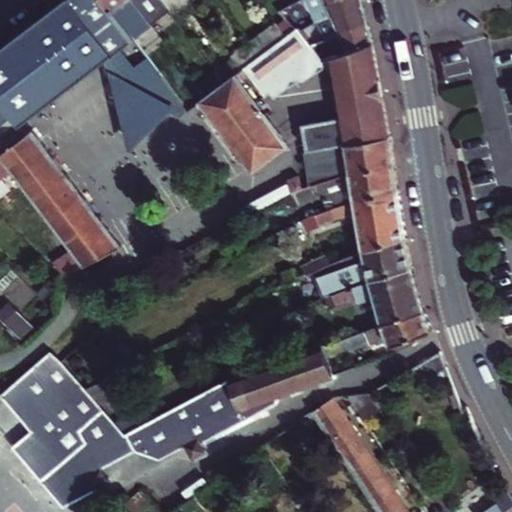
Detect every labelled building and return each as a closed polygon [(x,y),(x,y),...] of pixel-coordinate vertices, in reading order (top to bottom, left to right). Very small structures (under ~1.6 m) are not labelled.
[(0,143),(118,53),(77,0),(62,0),(0,47),(0,143)] [(134,38),(104,0),(77,0),(118,53),(135,40),(134,38)] [(134,0),(104,0),(134,38),(153,24),(134,0)] [(162,0),(134,0),(153,24),(162,17),(170,10),(162,0)] [(190,0),(199,10),(208,3),(206,0),(190,0)] [(329,4),(331,10),(359,0),(296,0),(280,7),(296,28),(298,27),(300,29),(306,26),(299,8),(307,6),(306,1),(311,0),(312,0),(315,9),(329,4)] [(332,13),(338,34),(370,24),(363,0),(359,0),(331,10),(332,13)] [(277,19),(254,37),(266,51),(290,33),(277,19)] [(370,24),(338,34),(326,38),(331,55),(374,41),(370,24)] [(290,33),(266,51),(244,68),(226,82),(208,96),(202,100),(256,170),(292,143),(242,78),(250,71),(267,93),(272,90),(275,94),(299,76),(302,81),(326,63),(322,58),(318,52),(311,43),(300,29),(298,27),(296,28),(290,33)] [(254,37),(233,53),(235,55),(244,68),(266,51),(254,37)] [(374,41),(331,55),(326,57),(322,58),(326,63),(337,78),(343,85),(381,72),(374,41)] [(437,55),(445,84),(470,77),(462,48),(437,55)] [(217,70),(226,82),(244,68),(235,55),(217,70)] [(343,85),(353,98),(363,111),(387,106),(384,93),(382,77),(381,72),(343,85)] [(307,146),(391,134),(387,106),(363,111),(353,98),(343,85),(337,78),(339,86),(341,100),(337,101),(339,114),(303,120),(307,146)] [(125,247),(54,154),(36,130),(2,155),(8,163),(88,267),(98,261),(125,247)] [(354,168),(395,162),(391,134),(307,146),(312,180),(354,168)] [(0,151),(0,169),(4,166),(8,163),(2,155),(0,151)] [(399,187),(395,162),(354,168),(312,180),(302,183),(291,190),(297,199),(306,193),(333,186),(353,181),(356,198),(399,187)] [(291,190),(302,183),(296,174),(285,181),(291,190)] [(353,181),(333,186),(336,203),(356,198),(353,181)] [(405,236),(399,187),(356,198),(336,203),(315,208),(304,214),(306,226),(358,216),(364,249),(405,236)] [(327,293),(373,277),(412,264),(405,236),(364,249),(330,260),(324,262),(318,266),(327,293)] [(324,262),(330,260),(323,249),(298,263),(303,274),(318,266),(324,262)] [(369,331),(426,309),(412,264),(373,277),(380,300),(361,306),(369,331)] [(391,346),(414,338),(432,331),(426,309),(369,331),(324,348),(326,354),(368,339),(369,343),(388,336),(391,346)] [(22,339),(33,327),(13,310),(3,322),(22,339)] [(59,510),(94,486),(84,472),(98,465),(132,448),(171,454),(194,443),(202,439),(206,445),(249,426),(242,411),(335,375),(326,354),(324,348),(236,381),(126,434),(103,407),(89,391),(63,361),(50,348),(0,391),(0,398),(29,432),(8,451),(59,510)] [(446,366),(440,351),(408,370),(416,384),(446,366)] [(380,408),(369,392),(367,394),(351,395),(365,417),(380,408)] [(315,409),(379,511),(406,511),(333,397),(315,409)] [(209,452),(206,445),(202,439),(194,443),(200,456),(209,452)] [(271,456),(264,446),(234,469),(240,478),(271,456)] [(84,472),(94,486),(106,477),(98,465),(84,472)] [(168,466),(144,485),(161,501),(184,482),(168,466)] [(506,511),(511,508),(511,494),(507,488),(495,497),(499,503),(484,511),(506,511)] [(122,502),(109,511),(130,511),(122,502)]
